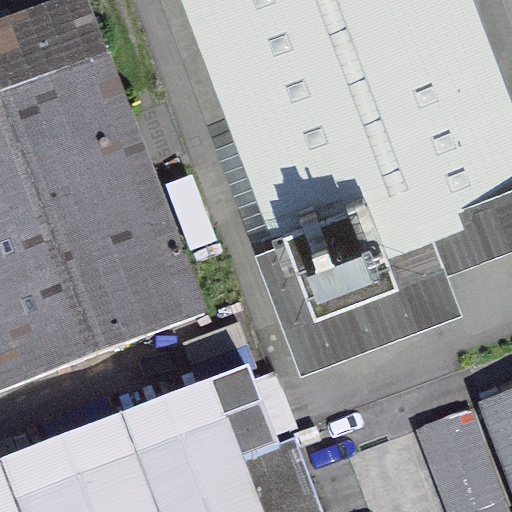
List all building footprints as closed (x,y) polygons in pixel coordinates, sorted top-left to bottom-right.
[(107,0),(68,0),(0,26),(0,363),(5,377),(221,294),(107,0)] [(207,0),(318,290),(511,217),(511,104),(472,0),(207,0)] [(511,408),(494,416),(511,461),(511,408)] [(16,488),(24,511),(266,511),(229,411),(16,488)] [(24,511),(16,488),(0,494),(0,511),(24,511)]
